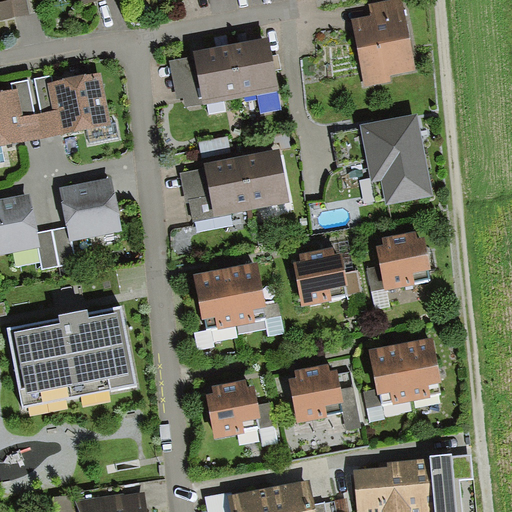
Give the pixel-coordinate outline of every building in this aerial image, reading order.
[(32,0),(2,0),(4,20),(33,18),(32,0)] [(372,14),(352,17),(364,87),(393,81),(391,74),(415,70),(402,0),(371,6),(372,14)] [(231,48),(240,96),(280,89),(271,41),(231,48)] [(240,96),(231,48),(193,55),(201,103),(240,96)] [(27,90),(35,151),(111,137),(99,77),(27,90)] [(0,156),(35,151),(27,90),(0,94),(0,156)] [(283,92),(262,93),(263,111),(284,110),(283,92)] [(418,114),(361,125),(361,128),(368,161),(372,182),(383,180),(388,204),(434,195),(418,114)] [(368,161),(361,128),(333,134),(339,166),(368,161)] [(248,156),(256,205),(295,199),(288,150),(248,156)] [(256,205),(248,156),(210,161),(218,210),(256,205)] [(114,179),(58,189),(68,247),(124,238),(114,179)] [(35,197),(0,203),(0,263),(45,256),(35,197)] [(384,245),(376,247),(379,265),(368,267),(373,292),(386,290),(386,291),(414,285),(413,282),(431,278),(429,270),(433,269),(425,235),(418,237),(417,229),(382,237),(384,245)] [(301,261),(295,263),(303,306),(332,300),(332,297),(361,291),(357,271),(346,273),(342,254),(334,255),(333,249),(300,255),(301,261)] [(225,269),(237,326),(256,322),(255,318),(266,316),(264,307),(267,307),(258,263),(225,269)] [(237,326),(225,269),(193,275),(202,320),(205,319),(207,328),(218,326),(219,329),(237,326)] [(138,385),(122,307),(8,330),(24,409),(138,385)] [(401,344),(412,400),(430,397),(430,396),(441,394),(439,383),(442,383),(433,338),(401,344)] [(412,400),(401,344),(369,351),(377,389),(378,395),(382,395),(384,402),(393,400),(394,404),(412,400)] [(298,377),(291,378),(299,421),(327,416),(326,414),(342,411),(340,403),(343,402),(340,389),(337,372),(329,373),(327,365),(297,371),(298,377)] [(215,394),(207,395),(214,437),(243,432),(243,428),(257,425),(255,418),(258,418),(261,417),(258,405),(255,388),(246,389),(245,380),(214,386),(215,394)] [(353,387),(340,389),(343,402),(340,403),(342,411),(346,431),(361,428),(353,387)] [(378,395),(377,389),(363,392),(367,408),(384,404),(384,402),(382,395),(378,395)] [(272,402),(258,405),(261,417),(258,418),(260,428),(276,424),(272,402)] [(452,454),(431,456),(431,460),(435,511),(463,511),(460,480),(474,479),(472,455),(452,457),(452,454)] [(388,468),(354,471),(358,511),(435,511),(431,460),(388,463),(388,468)] [(269,489),(273,511),(315,511),(314,505),(310,481),(269,489)] [(273,511),(269,489),(233,495),(229,496),(231,511),(273,511)] [(231,511),(229,496),(233,495),(232,492),(205,497),(207,511),(231,511)] [(146,511),(144,493),(77,501),(80,511),(146,511)] [(326,511),(325,503),(314,505),(315,511),(326,511)]
